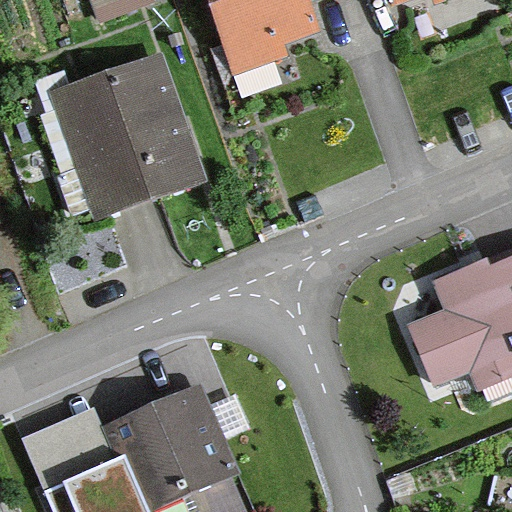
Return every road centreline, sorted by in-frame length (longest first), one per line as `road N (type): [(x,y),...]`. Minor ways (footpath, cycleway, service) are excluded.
road 1 (residential): [(0,389),(274,271)]
road 2 (residential): [(274,271),(511,171)]
road 3 (residential): [(274,271),(361,511)]
